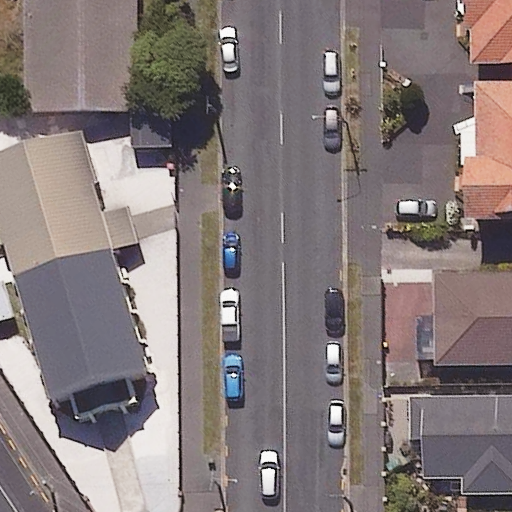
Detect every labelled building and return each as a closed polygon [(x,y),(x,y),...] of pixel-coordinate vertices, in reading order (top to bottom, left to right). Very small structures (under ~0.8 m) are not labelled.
[(31,0),(33,120),(143,119),(142,0),(31,0)] [(511,0),(477,0),(479,73),(511,72),(511,98),(485,99),(485,133),(464,133),(465,172),(478,172),(480,238),(511,237),(511,0)] [(86,135),(0,160),(0,225),(53,405),(72,399),(79,421),(143,403),(135,378),(156,372),(119,249),(142,242),(132,207),(109,214),(86,135)] [(511,281),(442,283),(442,324),(420,324),(421,372),(511,370),(511,281)] [(8,284),(0,286),(0,327),(19,322),(8,284)] [(511,403),(431,405),(434,482),(472,480),(473,501),(511,499),(511,403)]
